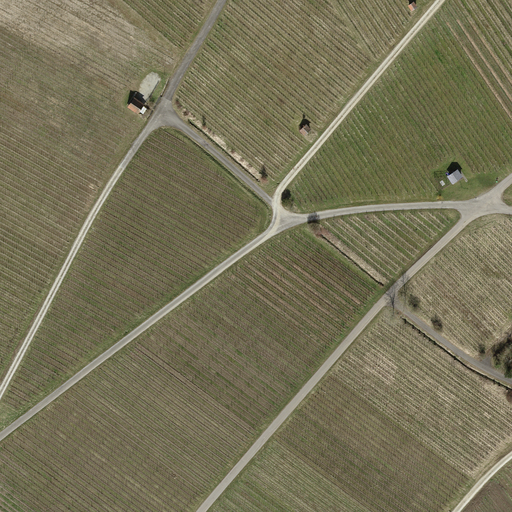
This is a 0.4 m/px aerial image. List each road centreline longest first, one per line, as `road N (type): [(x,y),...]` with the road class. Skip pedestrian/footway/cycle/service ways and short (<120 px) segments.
road 1 (track): [(476,204),(431,201),(289,220),(0,435)]
road 2 (track): [(201,511),(263,432),(511,174)]
road 3 (track): [(0,392),(71,251),(219,0)]
road 4 (track): [(444,0),(273,200),(289,220)]
road 5 (track): [(392,296),(469,361),(511,380)]
road 6 (track): [(163,105),(273,200)]
